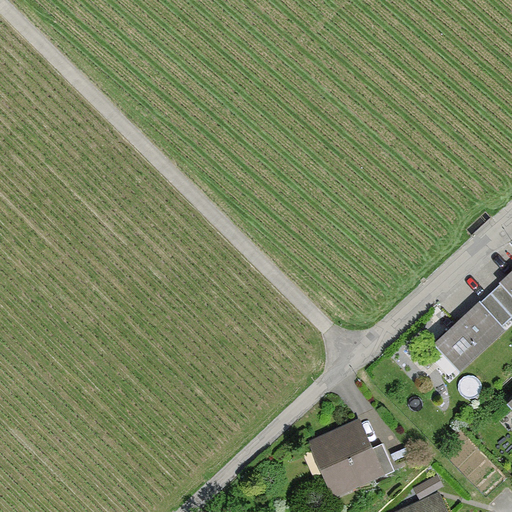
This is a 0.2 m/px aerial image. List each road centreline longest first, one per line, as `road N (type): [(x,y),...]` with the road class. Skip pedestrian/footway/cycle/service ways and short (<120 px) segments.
road 1 (track): [(2,0),(357,361)]
road 2 (residential): [(193,511),(511,217)]
